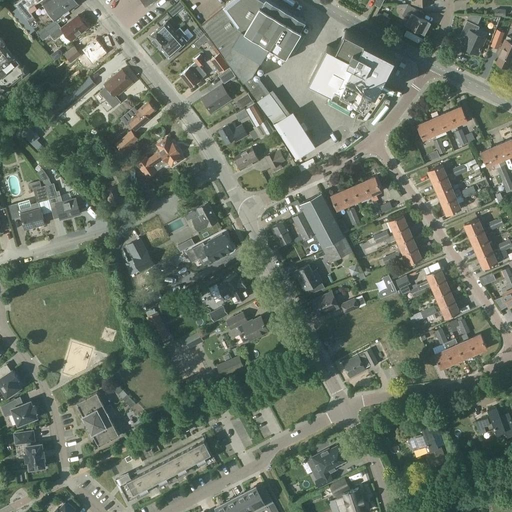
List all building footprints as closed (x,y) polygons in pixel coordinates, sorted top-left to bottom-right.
[(78,3),(75,0),(22,0),(15,6),(38,34),(46,28),(46,29),(53,23),(53,24),(56,22),(57,22),(63,17),(62,15),(78,3)] [(252,74),(270,45),(285,54),(305,20),(271,0),(230,0),(200,24),(224,56),(232,66),(238,74),(257,100),(267,93),(252,74)] [(408,4),(398,3),(398,6),(405,6),(407,7),(402,15),(409,19),(406,24),(424,33),(430,22),(419,16),(421,11),(408,4)] [(85,20),(83,20),(78,15),(60,30),(58,28),(60,26),(57,22),(56,22),(53,24),(53,23),(46,29),(46,28),(38,34),(40,35),(43,40),(50,34),(54,40),(64,32),(71,40),(80,33),(82,33),(85,30),(86,28),(88,27),(87,26),(87,24),(85,20)] [(159,27),(149,36),(159,48),(160,48),(170,39),(168,37),(180,27),(175,30),(167,20),(159,27)] [(479,26),(467,20),(460,36),(465,38),(462,46),(478,53),(485,37),(476,33),(479,26)] [(170,39),(160,48),(167,57),(193,34),(188,28),(184,32),(180,27),(168,37),(170,39)] [(327,44),(310,79),(332,90),(335,84),(341,87),(366,100),(372,87),(376,88),(380,80),(379,79),(375,79),(371,77),(376,68),(384,72),(393,55),(385,51),(345,31),(340,40),(334,37),(329,45),(327,44)] [(206,41),(210,40),(204,34),(200,38),(204,42),(206,41)] [(499,55),(496,62),(507,67),(511,57),(511,37),(507,35),(505,39),(498,54),(499,55)] [(0,90),(2,94),(9,88),(8,87),(22,76),(22,77),(29,72),(24,66),(23,67),(13,55),(12,55),(4,45),(5,44),(0,37),(0,90)] [(74,45),(64,53),(71,62),(81,55),(82,56),(85,53),(92,63),(107,52),(96,38),(82,49),(79,51),(74,45)] [(212,60),(221,72),(229,66),(220,53),(212,60)] [(189,66),(189,67),(180,74),(190,86),(199,80),(206,74),(200,66),(206,60),(201,54),(194,59),(195,61),(189,66)] [(236,76),(230,67),(219,75),(225,84),(236,76)] [(105,84),(99,89),(109,100),(115,95),(115,96),(132,82),(121,68),(104,83),(105,84)] [(89,75),(63,97),(71,106),(96,84),(89,75)] [(221,84),(202,97),(211,111),(230,98),(221,84)] [(249,93),(238,101),(237,104),(239,107),(243,107),(253,100),(249,93)] [(135,105),(120,118),(127,126),(130,123),(135,129),(149,117),(147,115),(155,109),(148,100),(138,109),(135,105)] [(256,101),(245,108),(255,125),(267,118),(256,101)] [(450,110),(456,124),(467,119),(461,106),(450,110)] [(245,125),(250,123),(244,107),(232,111),(233,116),(241,113),(245,125)] [(445,128),(456,124),(450,110),(439,115),(445,128)] [(286,115),(274,123),(296,157),(313,146),(312,145),(291,113),(291,112),(286,115)] [(434,133),(445,128),(439,115),(429,120),(434,133)] [(423,138),(434,133),(429,120),(418,124),(423,138)] [(232,121),(219,129),(226,142),(234,137),(236,140),(247,133),(242,124),(235,128),(232,121)] [(253,127),(259,137),(265,133),(259,123),(253,127)] [(45,138),(42,134),(34,127),(26,135),(37,146),(45,138)] [(455,131),(458,140),(466,136),(462,128),(455,131)] [(130,130),(115,143),(122,151),(137,138),(130,130)] [(466,136),(458,140),(462,148),(469,145),(466,136)] [(136,163),(146,178),(156,171),(152,164),(163,157),(166,161),(168,160),(171,165),(181,158),(178,153),(180,152),(173,142),(171,143),(167,137),(155,145),(159,151),(148,159),(146,156),(136,163)] [(441,138),(434,141),(437,148),(444,145),(441,138)] [(511,138),(503,142),(509,155),(511,154),(511,138)] [(500,166),(504,164),(506,163),(504,158),(509,155),(503,142),(492,147),(498,160),(500,166)] [(444,145),(437,148),(440,155),(447,151),(444,145)] [(286,146),(266,157),(272,168),(281,163),(292,156),(286,146)] [(258,159),(252,147),(234,156),(241,169),(258,159)] [(507,172),(504,164),(500,166),(498,160),(492,147),(481,151),(487,165),(492,162),(495,168),(497,167),(500,175),(507,172)] [(115,163),(103,168),(107,176),(119,172),(115,163)] [(464,163),(457,166),(458,170),(460,173),(467,170),(464,163)] [(428,170),(433,181),(446,175),(452,173),(453,176),(460,173),(458,170),(457,166),(450,169),(450,167),(444,170),(441,164),(428,170)] [(511,187),(511,183),(507,172),(500,175),(507,190),(511,187)] [(109,181),(111,187),(105,189),(111,204),(123,200),(117,184),(117,183),(123,181),(119,173),(112,175),(114,179),(109,181)] [(43,176),(45,185),(49,199),(58,196),(54,182),(53,182),(52,178),(48,175),(43,176)] [(446,175),(433,181),(437,192),(451,186),(446,175)] [(375,176),(364,181),(370,194),(372,201),(376,199),(377,199),(377,197),(375,192),(381,190),(375,176)] [(359,199),(370,194),(364,181),(353,185),(359,199)] [(37,202),(49,199),(45,185),(33,188),(37,202)] [(348,204),(359,199),(353,185),(342,190),(348,204)] [(473,185),(466,188),(469,195),(477,192),(476,191),(474,186),(473,185)] [(437,192),(442,202),(455,197),(461,194),(462,194),(460,191),(459,189),(453,192),(451,186),(437,192)] [(462,194),(461,194),(462,198),(469,195),(466,188),(460,191),(462,194)] [(337,209),(348,204),(342,190),(331,195),(337,209)] [(321,191),(299,202),(303,210),(315,232),(322,245),(344,233),(343,233),(336,220),(321,191)] [(75,198),(64,201),(62,195),(49,199),(52,209),(57,207),(60,218),(79,213),(75,198)] [(455,197),(442,202),(447,213),(460,208),(455,197)] [(372,201),(369,202),(372,209),(380,206),(377,199),(376,199),(372,201)] [(18,202),(8,205),(12,218),(22,216),(25,228),(44,222),(40,207),(39,202),(31,204),(32,206),(20,209),(18,202)] [(207,202),(184,214),(187,220),(191,217),(192,219),(198,230),(201,229),(206,225),(207,226),(217,220),(207,202)] [(380,206),(383,212),(392,208),(390,202),(380,206)] [(466,206),(469,212),(479,208),(476,202),(466,206)] [(380,206),(372,209),(375,216),(382,213),(380,206)] [(354,208),(347,211),(350,218),(357,215),(354,208)] [(304,238),(315,232),(303,210),(292,216),(295,222),(290,225),(289,224),(286,225),(283,220),(271,227),(280,243),(292,237),(295,242),(303,237),(304,238)] [(394,231),(407,225),(402,214),(389,220),(394,231)] [(357,215),(350,218),(352,224),(360,221),(357,215)] [(343,233),(349,230),(347,224),(343,217),(336,220),(343,233)] [(501,217),(494,220),(497,227),(504,224),(501,217)] [(469,235),(483,229),(478,218),(464,223),(469,235)] [(487,223),(490,230),(497,227),(494,220),(487,223)] [(399,242),(412,236),(407,225),(394,231),(399,242)] [(474,245),(487,239),(483,229),(469,235),(474,245)] [(380,233),(383,240),(391,237),(388,230),(380,233)] [(344,233),(322,245),(330,260),(351,248),(344,233)] [(383,240),(380,233),(373,236),(376,243),(383,240)] [(203,243),(187,251),(192,261),(199,258),(208,253),(212,261),(212,262),(227,254),(226,253),(232,249),(225,234),(218,238),(217,236),(208,241),(209,242),(204,245),(203,243)] [(402,249),(396,251),(396,252),(397,255),(403,252),(416,247),(412,236),(399,242),(402,249)] [(154,264),(147,250),(146,250),(140,238),(127,245),(133,257),(140,271),(154,264)] [(487,239),(474,245),(479,256),(492,250),(487,239)] [(511,244),(510,239),(502,242),(505,249),(511,245),(511,244)] [(187,248),(184,242),(178,246),(181,251),(187,248)] [(492,250),(479,256),(484,267),(509,256),(505,249),(502,242),(497,244),(498,248),(492,250)] [(361,246),(355,249),(358,255),(364,253),(361,246)] [(416,247),(403,252),(408,263),(421,258),(416,247)] [(390,255),(393,262),(399,259),(396,252),(390,255)] [(383,258),(386,265),(393,262),(390,255),(383,258)] [(171,258),(162,262),(167,272),(176,267),(171,258)] [(312,271),(308,264),(294,271),(299,280),(300,281),(302,282),(302,283),(305,289),(307,288),(310,293),(314,291),(315,293),(325,287),(316,269),(312,271)] [(445,279),(440,268),(427,274),(430,280),(424,283),(424,284),(412,290),(413,293),(445,279)] [(508,305),(511,303),(511,283),(511,282),(511,281),(508,275),(505,268),(503,269),(508,283),(507,283),(508,286),(501,289),(508,305)] [(322,271),(326,281),(331,279),(327,269),(322,271)] [(225,282),(218,286),(224,297),(231,293),(235,301),(248,294),(244,286),(246,286),(240,274),(238,275),(237,272),(223,279),(225,282)] [(399,288),(410,282),(407,275),(396,280),(399,288)] [(449,289),(445,279),(413,293),(415,297),(428,291),(428,292),(434,289),(436,295),(449,289)] [(380,298),(390,294),(387,288),(378,292),(380,298)] [(158,289),(142,297),(147,307),(163,299),(158,289)] [(441,305),(454,300),(449,289),(436,295),(441,305)] [(331,291),(311,299),(318,315),(338,307),(331,291)] [(345,313),(359,307),(355,297),(341,303),(345,313)] [(454,300),(441,305),(446,316),(459,310),(454,300)] [(404,304),(391,310),(395,317),(407,311),(404,304)] [(179,305),(166,311),(171,321),(184,315),(179,305)] [(223,305),(209,312),(213,320),(227,313),(223,305)] [(435,305),(428,308),(431,315),(438,312),(435,305)] [(469,305),(461,308),(463,313),(471,310),(469,305)] [(345,325),(337,328),(344,341),(364,331),(361,324),(368,321),(360,308),(341,318),(345,325)] [(428,308),(421,311),(424,318),(431,315),(428,308)] [(243,310),(226,319),(231,329),(242,323),(246,330),(240,334),(244,342),(250,339),(267,330),(260,316),(248,322),(243,310)] [(157,312),(148,316),(156,333),(165,329),(157,312)] [(458,322),(461,328),(468,325),(465,319),(458,322)] [(413,323),(401,329),(404,335),(416,329),(413,323)] [(468,325),(461,328),(464,333),(467,333),(470,330),(468,325)] [(436,339),(438,338),(445,335),(442,328),(433,331),(436,339)] [(197,330),(183,337),(186,343),(200,336),(197,330)] [(469,338),(475,352),(487,347),(481,333),(469,338)] [(438,338),(440,344),(443,343),(447,340),(445,335),(438,338)] [(444,343),(446,348),(452,362),(464,357),(458,343),(455,338),(444,343)] [(464,357),(475,352),(469,338),(458,343),(464,357)] [(358,355),(358,354),(343,362),(350,377),(365,369),(364,367),(370,365),(371,366),(386,358),(378,343),(363,351),(363,352),(358,355)] [(440,367),(452,362),(446,348),(435,353),(440,367)] [(239,354),(217,365),(223,377),(225,375),(227,378),(234,375),(232,372),(245,366),(239,354)] [(22,383),(13,369),(3,375),(0,370),(0,368),(1,368),(1,367),(0,368),(0,387),(1,387),(8,397),(7,398),(19,392),(18,392),(17,392),(16,390),(21,386),(20,385),(22,383)] [(79,414),(85,425),(114,410),(111,404),(105,407),(97,391),(84,398),(83,396),(75,400),(76,403),(77,406),(78,408),(80,410),(82,413),(79,414)] [(123,399),(131,407),(136,403),(128,394),(123,399)] [(18,405),(15,398),(1,406),(5,416),(14,413),(18,424),(24,421),(25,424),(34,420),(33,418),(37,416),(35,412),(37,411),(35,404),(32,405),(31,401),(18,405)] [(487,409),(490,416),(475,421),(480,433),(494,427),(496,433),(505,431),(507,437),(511,435),(511,422),(508,412),(499,415),(496,406),(487,409)] [(85,425),(90,436),(93,434),(95,438),(93,438),(98,447),(106,443),(105,442),(119,434),(111,418),(117,416),(114,410),(85,425)] [(391,419),(372,426),(376,438),(396,431),(391,419)] [(440,445),(444,444),(437,425),(436,425),(437,427),(432,429),(429,422),(421,425),(423,432),(409,437),(413,449),(425,445),(433,465),(446,460),(440,445)] [(34,431),(17,433),(18,442),(29,441),(29,445),(28,445),(29,452),(26,452),(28,461),(31,461),(32,468),(34,467),(35,470),(42,469),(42,466),(45,466),(44,459),(46,458),(44,450),(42,451),(41,443),(33,444),(33,440),(36,440),(34,431)] [(119,476),(116,478),(128,501),(213,456),(203,436),(120,479),(119,476)] [(318,453),(319,455),(313,458),(318,469),(313,472),(317,479),(315,480),(319,487),(333,480),(329,472),(331,471),(329,468),(345,459),(338,445),(330,450),(329,448),(318,453)] [(344,477),(330,485),(335,495),(336,495),(337,498),(340,508),(341,511),(364,511),(366,511),(363,502),(364,502),(362,496),(361,496),(359,487),(350,490),(349,488),(349,487),(344,477)] [(256,486),(245,491),(256,511),(258,511),(267,508),(266,505),(272,502),(266,489),(259,492),(256,486)] [(256,511),(245,491),(236,496),(243,511),(247,511),(250,511),(256,511)] [(243,511),(236,496),(226,501),(231,511),(243,511)] [(218,511),(231,511),(226,501),(216,507),(218,511)] [(75,511),(74,511),(75,509),(68,503),(67,504),(65,502),(59,509),(58,507),(53,511),(75,511)]
